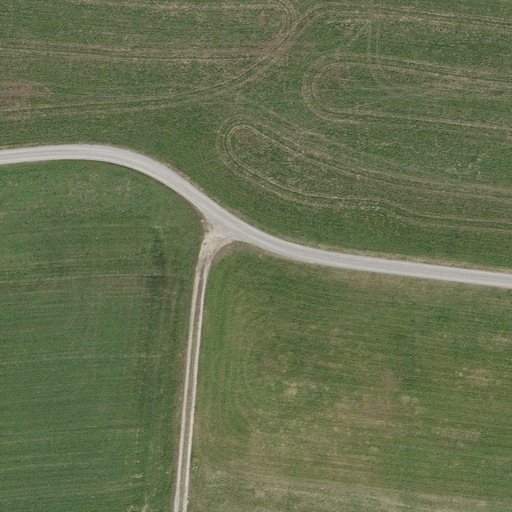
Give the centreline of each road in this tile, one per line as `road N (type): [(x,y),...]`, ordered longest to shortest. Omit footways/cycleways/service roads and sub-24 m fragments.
road 1 (track): [(0,159),(101,150),(149,165),(270,245),(511,281)]
road 2 (track): [(224,220),(202,268),(180,511)]
